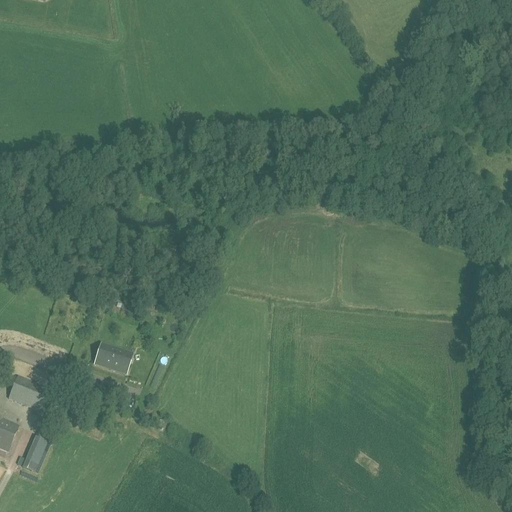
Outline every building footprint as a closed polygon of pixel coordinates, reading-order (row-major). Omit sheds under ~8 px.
[(101,344),(95,365),(126,375),(133,354),(101,344)] [(18,377),(8,400),(42,414),(51,391),(18,377)] [(112,392),(88,384),(83,400),(107,407),(112,392)] [(1,419),(0,418),(0,449),(8,453),(19,427),(1,419)] [(35,439),(26,461),(41,467),(50,445),(35,439)]
